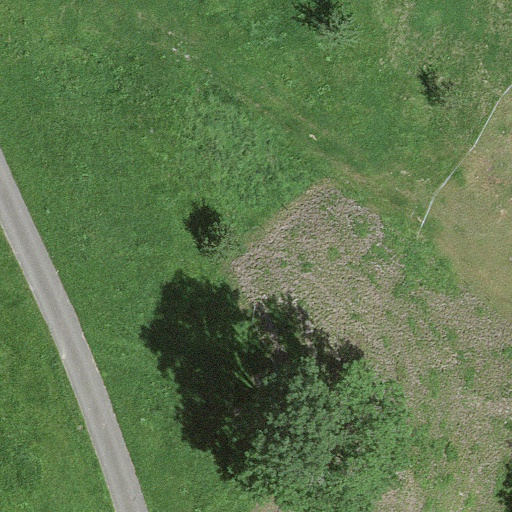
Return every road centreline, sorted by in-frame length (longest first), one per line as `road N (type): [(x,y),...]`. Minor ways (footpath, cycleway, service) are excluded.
road 1 (track): [(511,299),(436,220),(213,29),(0,1)]
road 2 (track): [(0,181),(109,434),(134,511)]
